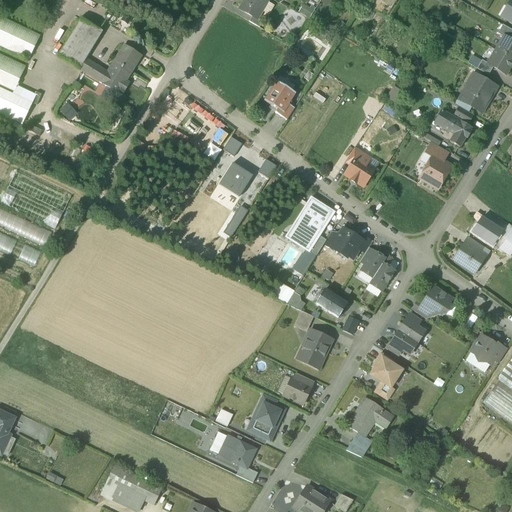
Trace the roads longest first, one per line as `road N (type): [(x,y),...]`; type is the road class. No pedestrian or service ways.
road 1 (residential): [(182,69),(167,74),(0,350)]
road 2 (residential): [(255,511),(418,254)]
road 3 (residential): [(418,254),(190,86),(182,69)]
road 4 (residential): [(418,254),(511,116)]
